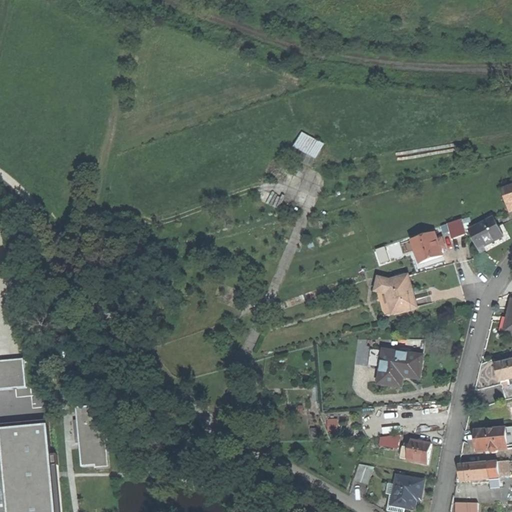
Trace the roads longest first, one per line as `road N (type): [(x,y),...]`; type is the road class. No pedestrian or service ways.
road 1 (unclassified): [(75,511),(65,396),(71,293),(82,284),(187,403),(362,511)]
road 2 (residential): [(440,511),(481,317),(511,263)]
road 3 (track): [(0,170),(41,210),(82,284)]
